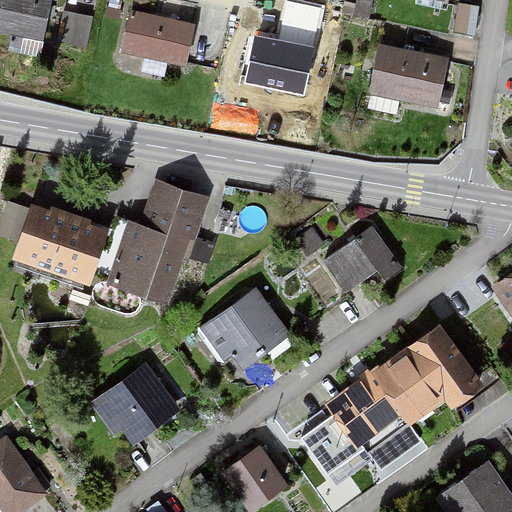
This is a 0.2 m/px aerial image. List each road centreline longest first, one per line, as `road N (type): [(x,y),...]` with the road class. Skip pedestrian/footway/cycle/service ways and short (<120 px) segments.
road 1 (secondary): [(511,206),(0,118)]
road 2 (residential): [(113,511),(501,236),(511,218)]
road 3 (residential): [(354,511),(511,401)]
